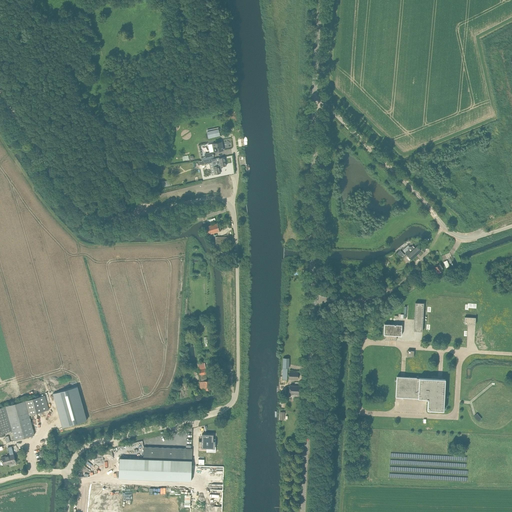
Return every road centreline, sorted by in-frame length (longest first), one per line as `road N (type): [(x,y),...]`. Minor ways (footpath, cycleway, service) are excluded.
road 1 (unclassified): [(68,473),(76,453),(96,442),(232,400),(238,383),(230,203)]
road 2 (unclassified): [(0,89),(54,177),(98,217),(201,197),(230,203)]
road 3 (unclassified): [(302,511),(310,298)]
road 4 (unclassified): [(310,298),(314,99)]
road 5 (unclassified): [(442,227),(314,99)]
road 6 (unclassified): [(310,298),(375,296),(400,280),(442,227)]
